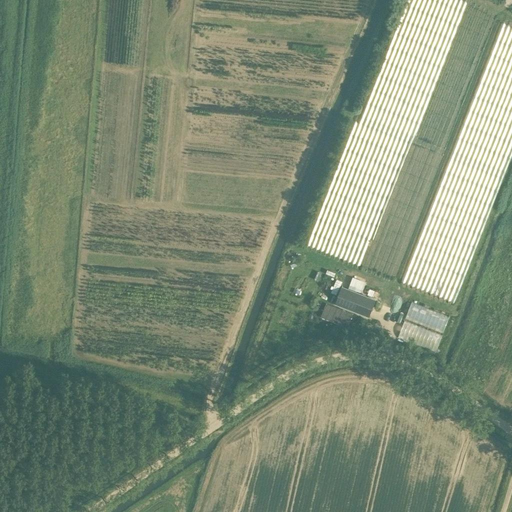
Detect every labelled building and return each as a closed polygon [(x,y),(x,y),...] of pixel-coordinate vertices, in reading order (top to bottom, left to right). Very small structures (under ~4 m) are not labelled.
[(316,247),(321,226),(314,225),(309,246),(316,247)] [(340,258),(361,264),(362,259),(355,256),(358,249),(350,247),(352,240),(346,238),(340,258)] [(341,288),(334,306),(368,319),(375,301),(341,288)] [(444,332),(450,316),(412,302),(405,318),(444,332)] [(353,314),(326,304),(321,317),(337,324),(336,326),(341,328),(342,326),(348,328),(353,314)] [(436,351),(443,335),(405,320),(398,336),(436,351)]
